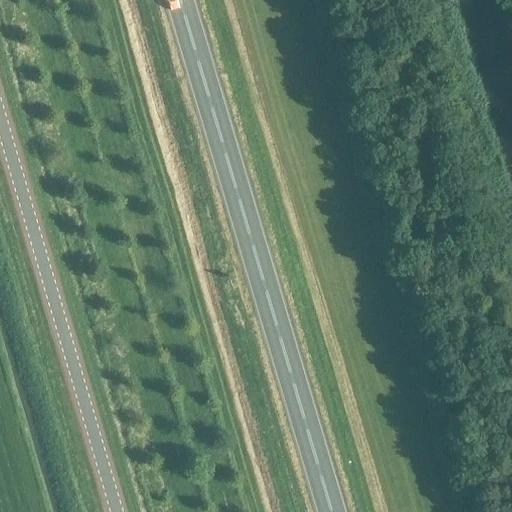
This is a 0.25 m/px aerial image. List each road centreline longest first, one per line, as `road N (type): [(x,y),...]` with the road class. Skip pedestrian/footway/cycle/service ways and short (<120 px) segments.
road 1 (trunk): [(329,511),(178,0)]
road 2 (unclassified): [(107,511),(0,154)]
